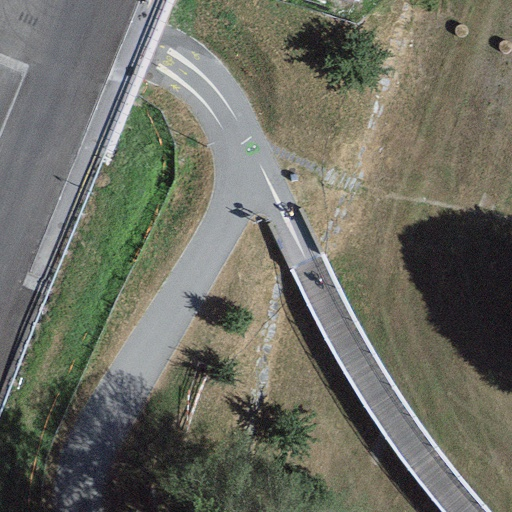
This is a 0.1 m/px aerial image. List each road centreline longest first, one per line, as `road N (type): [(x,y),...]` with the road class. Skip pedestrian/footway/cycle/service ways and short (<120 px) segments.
road 1 (track): [(485,0),(384,293),(355,416),(346,511)]
road 2 (track): [(84,511),(94,435),(251,158)]
